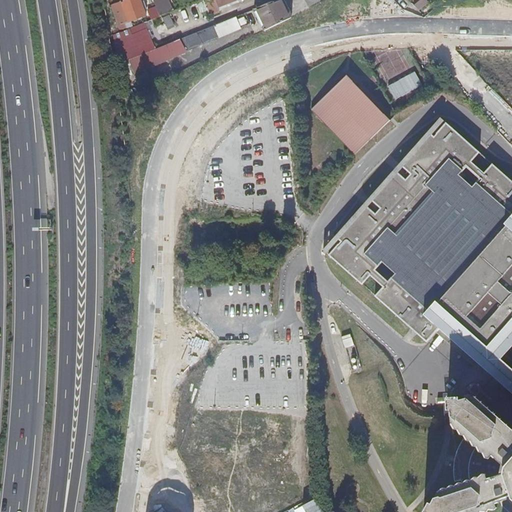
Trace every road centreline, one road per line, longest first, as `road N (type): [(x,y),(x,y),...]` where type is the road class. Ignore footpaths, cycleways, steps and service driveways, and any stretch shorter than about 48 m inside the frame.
road 1 (residential): [(123,511),(146,336),(151,183),(174,124),(203,84),(252,55),(370,24),(420,25)]
road 2 (motorway): [(62,511),(85,382),(91,250),(71,0)]
road 3 (motorway): [(13,511),(28,249),(4,0)]
road 4 (motorway): [(54,511),(68,249),(46,0)]
